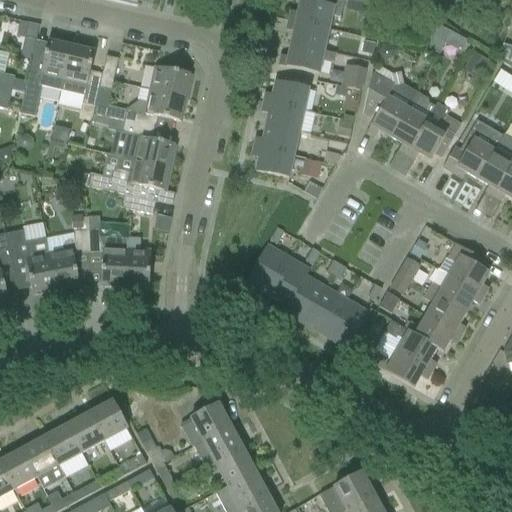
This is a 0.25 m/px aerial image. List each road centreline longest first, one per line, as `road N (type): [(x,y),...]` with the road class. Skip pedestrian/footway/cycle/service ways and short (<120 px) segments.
road 1 (residential): [(180,346),(173,269),(226,68),(215,43),(194,34),(36,0)]
road 2 (residential): [(428,447),(317,382),(180,346)]
road 3 (residential): [(180,346),(107,347),(0,372)]
road 4 (residential): [(428,447),(511,301)]
